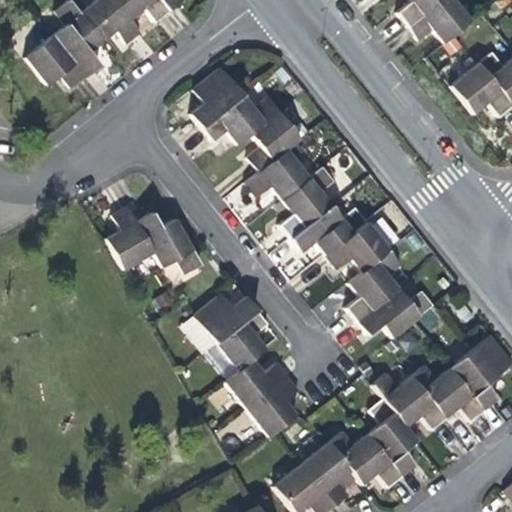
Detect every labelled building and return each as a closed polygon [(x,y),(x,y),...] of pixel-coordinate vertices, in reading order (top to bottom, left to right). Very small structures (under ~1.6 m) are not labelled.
[(109,0),(93,0),(75,14),(95,40),(104,34),(110,29),(121,44),(135,33),(124,18),(109,0)] [(109,0),(124,18),(132,12),(138,8),(149,22),(163,11),(154,0),(109,0)] [(154,0),(163,11),(177,0),(154,0)] [(404,28),(439,0),(404,0),(407,3),(393,14),(404,28)] [(467,21),(450,0),(439,0),(404,28),(415,41),(428,30),(433,36),(439,43),(467,21)] [(61,25),(75,14),(65,1),(51,12),(61,25)] [(95,40),(75,14),(61,25),(47,36),(78,77),(92,66),(81,51),(87,47),(95,40)] [(78,77),(47,36),(20,56),(41,83),(49,77),(53,73),(64,87),(78,77)] [(484,73),(496,64),(486,50),(473,60),(484,73)] [(511,51),(496,64),(484,73),(498,91),(508,104),(511,100),(511,51)] [(476,108),(481,104),(498,91),(484,73),(473,60),(443,84),(467,114),(476,108)] [(216,68),(190,89),(197,97),(201,102),(186,113),(198,128),(238,96),(216,68)] [(508,104),(498,91),(481,104),(491,117),(508,104)] [(238,96),(198,128),(210,143),(224,132),(229,138),(234,144),(247,134),(274,112),(263,98),(249,110),(238,96)] [(245,158),(256,172),(283,151),(296,140),(274,112),(247,134),(255,143),(258,147),(245,158)] [(279,201),(306,180),(283,151),(256,172),(242,183),(254,198),(268,187),(273,194),(279,201)] [(287,239),(328,206),(317,193),(330,182),(319,169),(306,180),(279,201),(285,209),(289,214),(275,225),(287,239)] [(118,269),(149,251),(132,220),(124,206),(108,215),(116,230),(110,233),(100,239),(118,269)] [(339,221),(328,206),(287,239),(298,254),(312,243),(317,250),(322,257),(364,224),(353,210),(339,221)] [(149,251),(158,267),(173,258),(182,274),(198,265),(171,219),(164,223),(156,227),(147,212),(132,220),(149,251)] [(364,224),(322,257),(333,270),(347,259),(352,266),(358,273),(386,251),(364,224)] [(341,308),(353,322),(394,289),(383,275),(397,265),(386,251),(358,273),(344,284),(352,293),(355,297),(341,308)] [(382,331),(389,340),(430,307),(419,293),(406,304),(394,289),(353,322),(364,336),(377,326),(382,331)] [(211,344),(252,313),(241,298),(227,309),(223,304),(216,295),(189,316),(211,344)] [(462,321),(469,316),(460,304),(453,309),(462,321)] [(252,313),(211,344),(232,372),(247,360),(260,350),(254,342),(250,337),(263,326),(252,313)] [(488,338),(431,381),(453,408),(463,422),(492,400),(481,386),(493,376),(509,364),(488,338)] [(241,410),(282,378),(271,364),(258,374),(254,369),(247,360),(232,372),(220,382),(241,410)] [(380,400),(401,428),(410,421),(416,417),(425,429),(446,413),(453,408),(431,381),(421,368),(394,388),(383,375),(369,386),(380,400)] [(294,393),(282,378),(241,410),(263,437),(291,415),(286,409),(281,403),(294,393)] [(349,445),(371,473),(381,487),(409,466),(398,451),(405,446),(411,441),(401,428),(380,400),(366,411),(377,424),(349,445)] [(364,478),(371,473),(349,445),(339,432),(268,487),(287,511),(293,511),(299,508),(303,505),(308,511),(321,511),(342,496),(332,482),(337,478),(346,471),(356,485),(364,478)] [(511,483),(502,491),(511,503),(511,483)]
